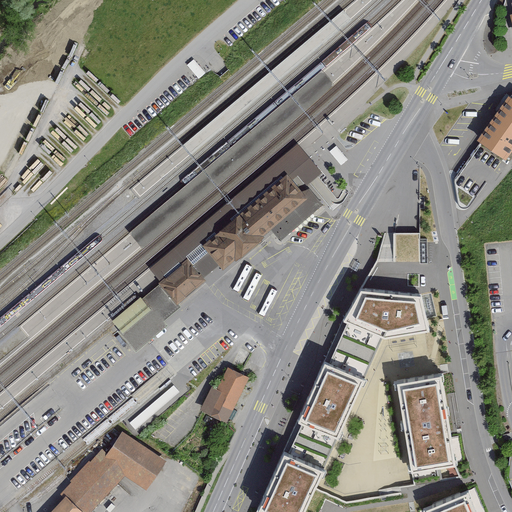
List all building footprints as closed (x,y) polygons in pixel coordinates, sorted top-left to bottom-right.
[(191,156),(351,20),(344,10),(182,146),(191,156)] [(323,71),(130,234),(142,248),(272,138),(334,85),(323,71)] [(511,97),(482,139),(501,153),(505,155),(511,145),(511,97)] [(482,139),(453,178),(472,192),(501,153),(482,139)] [(298,143),(149,269),(159,282),(187,258),(204,278),(220,265),(204,246),(289,176),(293,180),(298,176),(306,186),(322,172),(298,143)] [(289,176),(204,246),(220,265),(223,269),(234,260),(236,262),(264,238),(263,236),(272,229),(281,240),(323,205),(309,188),(303,193),(293,180),(289,176)] [(420,233),(395,233),(395,262),(420,262),(420,233)] [(159,282),(158,283),(160,285),(177,305),(206,280),(204,278),(187,258),(159,282)] [(361,264),(355,261),(351,269),(357,272),(361,264)] [(160,285),(144,299),(149,306),(163,322),(179,308),(177,305),(160,285)] [(421,294),(361,288),(344,321),(348,322),(383,334),(385,334),(429,327),(421,294)] [(149,306),(119,332),(136,352),(166,326),(163,322),(149,306)] [(383,334),(348,322),(329,364),(363,379),(383,334)] [(329,364),(325,363),(299,422),(337,438),(363,379),(329,364)] [(212,385),(202,406),(226,418),(248,376),(229,366),(218,388),(212,385)] [(441,374),(397,381),(410,468),(454,462),(441,374)] [(307,430),(295,431),(296,441),(307,441),(307,430)] [(102,451),(63,494),(67,497),(81,510),(83,511),(89,511),(124,474),(146,488),(163,462),(123,434),(107,457),(102,451)] [(284,453),(259,511),(260,511),(305,511),(324,470),(284,453)] [(476,511),(468,490),(420,510),(420,511),(476,511)] [(79,511),(81,510),(67,497),(53,511),(79,511)]
